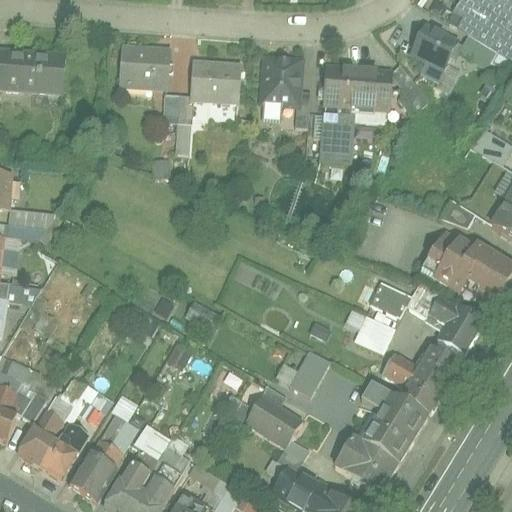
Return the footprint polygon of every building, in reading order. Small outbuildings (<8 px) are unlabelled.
[(511,65),(511,0),(463,0),(447,26),(511,65)] [(445,77),(458,44),(424,31),(411,64),(445,77)] [(169,94),(171,53),(122,51),(120,92),(169,94)] [(0,95),(63,100),(66,58),(0,53),(0,95)] [(301,112),(303,64),(261,62),(259,110),(301,112)] [(240,109),(241,69),(193,67),(192,107),(240,109)] [(389,117),(393,76),(327,71),(324,111),(389,117)] [(172,158),(187,158),(187,99),(160,98),(159,127),(172,127),(172,158)] [(469,154),(499,170),(510,150),(480,133),(469,154)] [(0,179),(0,215),(11,216),(13,180),(0,179)] [(511,245),(511,195),(490,232),(511,245)] [(445,204),(436,221),(462,235),(471,218),(445,204)] [(490,318),(511,277),(511,270),(448,235),(423,282),(490,318)] [(364,310),(396,325),(407,301),(375,286),(364,310)] [(465,363),(484,328),(438,303),(428,322),(445,331),(436,347),(465,363)] [(190,304),(181,320),(208,335),(217,319),(190,304)] [(350,346),(381,359),(393,333),(348,314),(342,328),(355,334),(350,346)] [(170,347),(164,368),(183,373),(189,353),(170,347)] [(429,423),(459,372),(430,355),(419,374),(395,360),(383,380),(407,393),(400,405),(429,423)] [(295,374),(278,367),(271,384),(310,401),(325,365),(303,356),(295,374)] [(64,399),(104,418),(111,404),(70,385),(64,399)] [(383,502),(429,423),(400,405),(373,391),(362,410),(382,421),(364,451),(353,445),(336,475),(383,502)] [(285,455),(303,426),(263,401),(245,429),(285,455)] [(96,443),(123,456),(135,432),(124,427),(133,410),(116,402),(96,443)] [(223,416),(236,424),(244,412),(232,403),(223,416)] [(0,413),(0,447),(5,450),(17,420),(0,413)] [(33,434),(17,460),(62,487),(78,462),(33,434)] [(89,459),(70,492),(97,507),(116,474),(89,459)] [(131,469),(106,511),(164,511),(175,495),(131,469)] [(353,511),(288,473),(271,502),(288,511),(353,511)]
